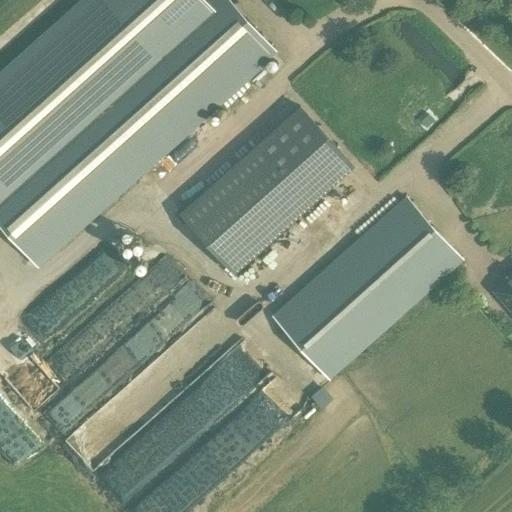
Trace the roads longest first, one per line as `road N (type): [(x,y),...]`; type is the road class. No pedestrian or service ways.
road 1 (track): [(0,331),(92,248)]
road 2 (unclassified): [(511,81),(420,0)]
